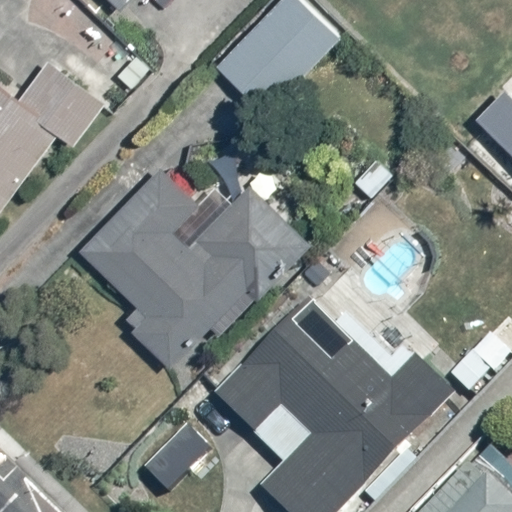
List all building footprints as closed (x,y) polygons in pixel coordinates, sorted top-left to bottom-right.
[(108,0),(120,11),(131,0),(108,0)] [(346,33),(313,0),(284,0),(227,58),(274,105),(346,33)] [(109,103),(51,58),(15,103),(0,91),(0,210),(58,136),(73,148),(109,103)] [(208,219),(184,192),(162,166),(75,242),(134,309),(124,318),(168,368),(307,248),(263,197),(250,183),(208,219)] [(392,382),(310,300),(215,396),(285,466),(262,489),(284,511),(338,511),(452,398),(414,360),(392,382)] [(511,511),(511,502),(471,463),(423,511),(511,511)]
